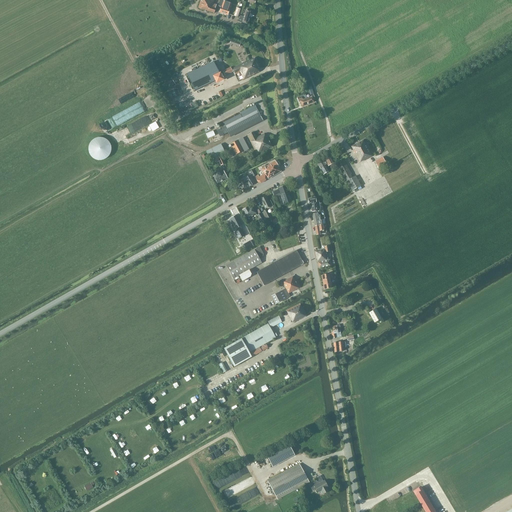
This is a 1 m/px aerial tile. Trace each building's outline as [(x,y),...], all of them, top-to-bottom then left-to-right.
[(200,0),(198,7),(214,13),(216,8),(215,8),(216,5),(213,3),(214,1),(210,0),(203,0),(203,1),(200,0)] [(220,0),(218,6),(221,7),(219,13),(227,15),(231,4),(226,2),(226,0),(220,0)] [(248,25),(252,12),(245,10),(243,16),(240,15),(238,22),(248,25)] [(259,68),(256,61),(254,58),(232,68),(235,75),(240,72),(243,80),(259,72),(258,71),(259,71),(258,69),(259,68)] [(194,91),(216,80),(214,77),(220,74),(214,61),(187,74),(194,91)] [(233,72),(230,67),(222,71),(225,76),(233,72)] [(205,106),(223,97),(220,91),(202,100),(205,106)] [(317,103),(314,95),(311,96),(311,97),(307,98),(305,94),(302,95),(303,96),(297,98),(298,102),(300,101),(302,106),(314,102),(315,104),(317,103)] [(230,137),(263,121),(255,105),(240,113),(242,117),(225,126),(230,137)] [(152,112),(145,115),(148,122),(155,119),(152,112)] [(124,126),(128,134),(144,124),(140,117),(124,126)] [(126,145),(159,130),(156,122),(122,137),(122,136),(119,137),(121,141),(124,140),(126,145)] [(205,138),(212,135),(209,127),(206,129),(207,131),(203,133),(205,138)] [(272,147),(267,137),(266,137),(265,134),(263,135),(263,134),(257,137),(254,132),(247,135),(256,154),(272,147)] [(94,159),(96,160),(98,160),(100,160),(101,160),(104,160),(105,159),(108,157),(109,155),(110,153),(111,150),(111,148),(111,146),(110,144),(109,142),(108,141),(106,139),(103,138),(101,137),(99,137),(98,138),(96,138),(94,139),(92,141),(90,143),(89,145),(88,147),(88,150),(89,152),(89,154),(90,155),(92,157),(94,159)] [(236,155),(243,151),(238,140),(230,144),(236,155)] [(351,146),(353,150),(359,162),(372,156),(364,140),(351,146)] [(210,160),(221,155),(225,153),(221,144),(206,151),(210,160)] [(328,166),(334,163),(331,157),(325,160),(325,161),(324,162),(323,160),(316,163),(323,175),(330,171),(326,165),(327,165),(328,166)] [(383,157),(377,160),(375,161),(379,169),(387,165),(383,157)] [(352,178),(352,177),(351,175),(351,174),(344,160),(337,164),(346,181),(352,178)] [(258,176),(255,177),(258,182),(261,183),(266,180),(267,178),(268,179),(281,171),(279,167),(275,161),(266,166),(265,165),(261,167),(263,172),(263,173),(264,174),(259,177),(258,176)] [(227,179),(223,170),(213,175),(217,184),(227,179)] [(249,176),(241,181),(244,186),(248,184),(249,186),(255,183),(251,177),(254,175),(252,171),(248,173),(249,176)] [(352,190),(361,186),(355,176),(352,177),(352,178),(346,181),(352,190)] [(278,189),(272,192),(275,197),(281,195),(282,198),(280,198),(282,204),(292,201),(286,185),(278,188),(278,189)] [(353,202),(355,201),(359,208),(370,201),(366,194),(356,200),(354,196),(350,198),(353,202)] [(265,209),(272,205),(270,200),(268,201),(266,196),(260,199),(265,209)] [(312,212),(316,211),(320,210),(319,202),(311,204),(312,212)] [(248,207),(242,210),(246,218),(256,213),(252,206),(249,208),(248,207)] [(265,220),(262,213),(257,215),(262,225),(267,222),(265,220)] [(314,216),(313,217),(315,226),(322,224),(320,215),(318,215),(318,213),(313,213),(314,216)] [(231,217),(231,218),(230,219),(229,220),(231,225),(232,224),(235,229),(236,229),(237,231),(235,232),(238,239),(245,236),(240,227),(242,226),(236,215),(235,216),(234,215),(231,217)] [(315,226),(316,235),(321,234),(320,232),(324,231),(324,230),(323,225),(315,226)] [(250,241),(242,245),(246,251),(254,246),(250,241)] [(318,262),(328,260),(327,252),(330,251),(329,245),(324,246),(325,250),(315,251),(316,259),(317,258),(318,262)] [(259,247),(226,265),(233,279),(240,275),(244,280),(252,276),(253,274),(250,269),(262,263),(259,259),(263,256),(264,254),(259,247)] [(264,285),(304,264),(297,250),(257,272),(264,285)] [(328,260),(318,262),(319,269),(332,266),(330,259),(328,260)] [(330,274),(322,275),(324,289),(332,287),(330,274)] [(283,290),(271,296),(275,304),(288,297),(288,298),(290,297),(289,293),(299,288),(293,276),(282,282),(285,289),(283,290)] [(300,304),(286,311),(291,320),(291,319),(293,322),(306,316),(300,304)] [(376,309),(369,313),(375,323),(382,319),(376,309)] [(279,316),(278,316),(268,321),(271,328),(282,322),(279,316)] [(249,352),(259,347),(261,345),(262,347),(261,347),(263,350),(268,348),(266,344),(264,346),(264,344),(276,337),(268,323),(241,338),(242,338),(224,348),(234,366),(252,357),(249,352)] [(332,338),(341,336),(339,325),(330,326),(332,338)] [(345,342),(344,341),(333,343),(334,352),(343,351),(343,348),(345,348),(345,347),(346,347),(345,342)] [(249,352),(252,357),(262,351),(259,347),(249,352)] [(220,361),(215,363),(219,372),(224,370),(220,361)] [(264,368),(268,373),(273,370),(270,365),(264,368)] [(294,455),(289,444),(280,449),(286,459),(294,455)] [(267,481),(277,499),(309,482),(299,463),(267,481)] [(228,493),(252,483),(249,476),(225,487),(228,493)] [(316,480),(310,484),(309,485),(312,491),(316,489),(318,492),(321,490),(323,493),(328,491),(326,487),(328,487),(324,480),(323,481),(320,476),(319,476),(318,476),(318,477),(317,477),(319,480),(318,482),(316,481),(316,480)] [(92,484),(89,486),(85,483),(82,486),(87,492),(93,485),(92,484)] [(435,511),(427,498),(422,488),(417,491),(415,492),(426,511),(435,511)]
